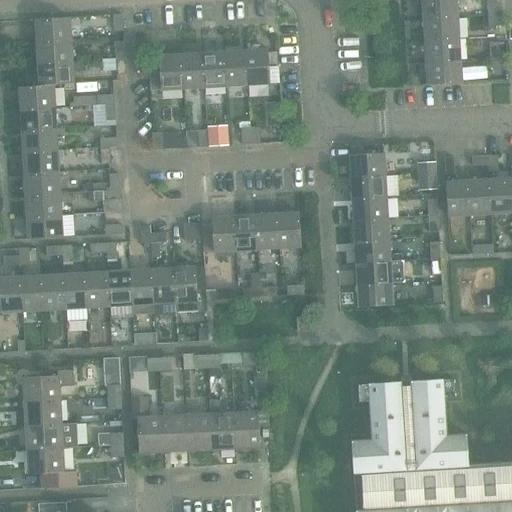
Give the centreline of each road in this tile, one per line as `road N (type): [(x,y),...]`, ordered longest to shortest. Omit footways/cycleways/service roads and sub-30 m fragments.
road 1 (residential): [(511,124),(320,128)]
road 2 (residential): [(151,511),(150,489),(264,484)]
road 3 (residential): [(132,165),(136,200),(149,209),(191,202),(191,162)]
road 4 (residential): [(322,155),(191,162)]
road 5 (residential): [(320,128),(306,0)]
